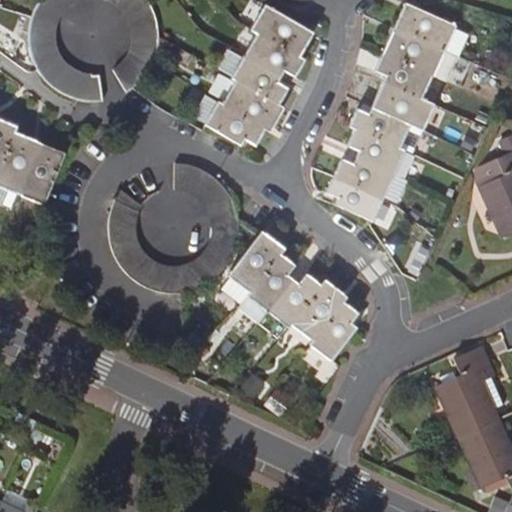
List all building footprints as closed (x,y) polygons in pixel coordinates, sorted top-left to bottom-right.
[(39,0),(39,2),(60,16),(61,13),(67,8),(68,7),(62,0),(39,0)] [(121,8),(129,0),(113,0),(112,1),(121,7),(121,8)] [(127,13),(129,17),(152,6),(151,4),(147,0),(129,0),(121,8),(127,13)] [(34,11),(30,19),(30,21),(56,26),(57,21),(60,16),(39,2),(34,11)] [(406,3),(394,29),(444,51),(452,53),(457,55),(465,37),(453,31),(455,26),(406,3)] [(253,31),(257,34),(298,58),(312,34),(269,8),(265,5),(251,30),(253,31)] [(132,27),(158,23),(157,19),(152,6),(129,17),(130,21),(132,27)] [(56,26),(30,21),(28,35),(29,39),(54,38),(54,33),(56,26)] [(159,42),(159,40),(160,35),(158,23),(132,27),(133,32),(133,40),(159,42)] [(394,29),(383,54),(431,76),(433,76),(445,80),(446,80),(457,55),(452,53),(444,51),(394,29)] [(247,57),(280,77),(284,71),(294,76),(303,61),(298,58),(257,34),(245,56),(247,57)] [(29,48),(32,59),(56,50),(55,45),(54,38),(29,39),(29,48)] [(131,52),(154,62),(155,61),(158,47),(159,42),(133,40),(133,47),(131,52)] [(154,63),(164,70),(174,46),(159,40),(159,42),(158,47),(155,61),(154,62),(154,63)] [(219,71),(221,72),(236,81),(277,105),(287,89),(277,83),(280,77),(247,57),(245,56),(232,49),(219,71)] [(32,59),(34,65),(41,75),(62,60),(59,57),(56,50),(32,59)] [(148,73),(154,63),(154,62),(131,52),(128,58),(123,63),(143,80),(148,73)] [(431,76),(383,54),(375,70),(387,76),(383,82),(420,99),(431,76)] [(67,66),(62,60),(41,75),(48,84),(54,89),(69,68),(67,66)] [(127,93),(131,91),(142,81),(143,80),(123,63),(121,65),(114,71),(127,93)] [(77,73),(69,68),(54,89),(57,91),(66,97),(70,98),(79,73),(77,73)] [(236,81),(221,72),(210,92),(225,100),(236,81)] [(79,101),(86,102),(89,76),(79,73),(70,98),(79,101)] [(102,101),(105,101),(100,76),(89,76),(86,102),(91,102),(102,101)] [(222,104),(263,129),(269,133),(283,109),(277,105),(236,81),(225,100),(222,104)] [(433,105),(420,99),(383,82),(372,107),(421,130),(433,105)] [(255,144),(263,129),(222,104),(206,95),(194,117),(205,124),(240,145),(244,138),(255,144)] [(364,103),(360,111),(369,115),(372,107),(364,103)] [(349,126),(355,129),(411,153),(422,130),(421,130),(372,107),(369,115),(360,111),(357,109),(349,126)] [(0,167),(15,133),(17,127),(0,120),(0,167)] [(348,146),(353,148),(359,151),(356,158),(402,179),(414,154),(411,153),(355,129),(348,146)] [(39,144),(15,133),(0,167),(0,186),(19,193),(39,144)] [(64,154),(39,144),(19,193),(44,204),(64,154)] [(502,238),(511,233),(511,152),(471,171),(479,187),(480,187),(502,238)] [(334,175),(382,198),(391,202),(395,205),(406,182),(402,179),(356,158),(353,165),(347,162),(342,160),(334,175)] [(185,165),(175,164),(174,189),(184,190),(186,191),(194,167),(185,165)] [(200,169),(194,167),(186,191),(192,194),(196,196),(210,175),(200,169)] [(212,177),(210,175),(196,196),(201,199),(205,204),(225,188),(219,181),(212,177)] [(335,205),(371,222),(382,198),(334,175),(326,193),(337,198),(335,205)] [(208,208),(211,213),(234,205),(234,203),(229,193),(225,188),(205,204),(208,208)] [(110,215),(109,221),(134,224),(137,212),(115,201),(113,204),(110,215)] [(237,213),(234,205),(211,213),(213,217),(214,226),(239,225),(237,213)] [(108,230),(110,241),(134,237),(133,236),(134,224),(109,221),(108,230)] [(239,226),(239,225),(214,226),(214,230),(213,238),(213,239),(237,245),(239,237),(239,232),(239,226)] [(250,293),(279,254),(283,249),(260,232),(228,276),(250,293)] [(115,258),(117,260),(138,248),(136,246),(134,237),(110,241),(110,244),(115,258)] [(210,247),(208,250),(229,264),(231,261),(237,247),(237,245),(213,239),(210,247)] [(123,269),(128,275),(145,257),(144,257),(138,248),(117,260),(123,269)] [(205,254),(200,259),(216,278),(222,273),(229,264),(208,250),(205,254)] [(294,266),(279,254),(250,293),(249,294),(236,306),(255,321),(264,310),(268,313),(292,279),(287,275),(294,266)] [(132,279),(142,287),(155,265),(154,264),(145,257),(128,275),(132,279)] [(196,263),(189,266),(199,289),(201,288),(212,282),(216,278),(200,259),(196,263)] [(153,292),(161,293),(166,268),(163,268),(155,265),(142,287),(143,287),(153,292)] [(181,269),(177,269),(181,294),(191,293),(193,292),(199,289),(189,266),(181,269)] [(168,294),(181,294),(177,269),(176,270),(166,268),(161,293),(168,294)] [(291,324),(321,286),(305,274),(298,284),(292,279),(268,313),(288,328),(291,324)] [(321,286),(291,324),(312,340),(343,302),(346,297),(325,281),(321,286)] [(357,313),(343,302),(312,340),(310,344),(331,361),(355,328),(349,323),(357,313)] [(460,437),(497,421),(492,410),(501,406),(489,377),(494,376),(487,362),(481,348),(481,347),(454,359),(460,375),(437,386),(460,437)] [(511,455),(497,421),(460,437),(483,488),(507,478),(511,490),(511,455)] [(22,449),(20,454),(34,462),(36,456),(22,449)] [(36,468),(47,474),(52,463),(41,458),(36,468)] [(0,511),(23,511),(29,501),(8,491),(3,503),(0,501),(0,511)]
